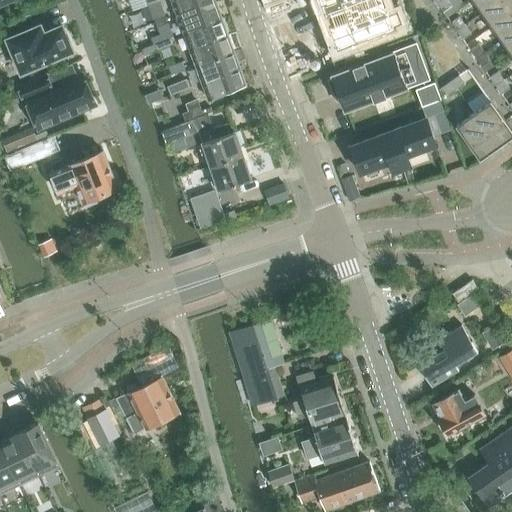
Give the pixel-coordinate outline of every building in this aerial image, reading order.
[(158,0),(149,4),(148,4),(154,19),(165,15),(159,0),(158,0)] [(171,0),(176,12),(186,8),(192,6),(198,3),(207,0),(171,0)] [(186,8),(176,12),(184,33),(200,27),(206,25),(222,19),(215,0),(207,0),(198,3),(192,6),(186,8)] [(319,0),(325,15),(327,15),(331,24),(329,25),(329,26),(338,49),(362,40),(375,35),(388,30),(395,28),(395,27),(386,4),(385,4),(383,0),(319,0)] [(447,0),(441,0),(437,3),(443,11),(452,5),(447,0)] [(474,0),(483,12),(499,0),(474,0)] [(511,0),(499,0),(483,12),(493,26),(511,12),(511,0)] [(511,12),(493,26),(502,40),(511,32),(511,12)] [(21,72),(73,51),(61,25),(44,33),(40,25),(35,27),(30,14),(7,23),(13,36),(7,39),(21,72)] [(451,22),(457,30),(465,24),(459,16),(451,22)] [(200,27),(184,33),(190,49),(228,35),(222,19),(206,25),(200,27)] [(160,34),(151,37),(154,44),(155,43),(171,38),(173,37),(168,23),(157,27),(160,34)] [(465,24),(457,30),(463,39),(471,33),(465,24)] [(395,28),(388,30),(390,38),(403,33),(400,25),(395,27),(395,28)] [(388,30),(375,35),(378,42),(390,38),(388,30)] [(511,32),(502,40),(511,53),(511,32)] [(228,35),(190,49),(196,66),(234,52),(228,35)] [(375,35),(362,40),(365,47),(378,42),(375,35)] [(171,38),(155,43),(158,50),(173,44),(171,38)] [(416,43),(391,52),(392,53),(376,59),(376,58),(345,70),(345,71),(327,78),(334,97),(339,94),(345,109),(371,99),(371,100),(391,93),(390,92),(404,86),(405,87),(429,78),(416,43)] [(470,49),(476,58),(484,52),(479,43),(470,49)] [(234,52),(196,66),(202,82),(240,68),(234,52)] [(484,52),(476,58),(482,66),(490,60),(484,52)] [(182,62),(169,66),(171,74),(185,69),(182,62)] [(240,68),(202,82),(208,99),(246,84),(240,68)] [(490,77),(496,85),(504,79),(498,71),(490,77)] [(46,74),(18,87),(24,100),(25,99),(38,128),(95,104),(83,74),(52,87),(46,74)] [(459,75),(451,81),(457,89),(465,83),(459,75)] [(504,79),(496,85),(501,94),(510,88),(504,79)] [(187,80),(175,84),(179,92),(190,87),(187,80)] [(451,81),(443,86),(448,95),(457,89),(451,81)] [(435,82),(416,89),(422,106),(441,99),(435,82)] [(440,99),(422,106),(426,117),(444,110),(440,99)] [(511,129),(491,100),(473,112),(498,147),(511,136),(511,129)] [(187,106),(189,111),(183,113),(186,122),(207,114),(213,112),(211,107),(202,111),(198,102),(187,106)] [(457,124),(455,125),(480,159),(498,147),(473,112),(457,124)] [(186,122),(167,129),(175,152),(203,142),(211,166),(243,155),(235,131),(231,132),(228,123),(213,128),(213,126),(212,126),(207,114),(186,122)] [(396,128),(389,131),(403,167),(410,164),(406,155),(436,144),(426,117),(396,128)] [(32,127),(3,139),(8,152),(37,140),(32,127)] [(403,167),(389,131),(380,135),(351,146),(360,172),(390,161),(394,171),(403,167)] [(118,188),(95,197),(95,198),(119,188),(104,149),(66,164),(67,165),(103,151),(118,188)] [(67,165),(51,172),(59,193),(76,186),(82,202),(85,201),(87,206),(97,202),(95,198),(95,197),(118,188),(103,151),(67,165)] [(243,155),(211,166),(219,189),(251,178),(243,155)] [(345,163),(336,166),(339,174),(348,171),(345,163)] [(352,175),(341,178),(349,200),(360,196),(352,175)] [(283,183),(269,188),(274,201),(288,197),(283,183)] [(225,220),(215,190),(191,198),(201,228),(225,220)] [(49,241),(40,245),(44,256),(54,252),(49,241)] [(478,288),(472,280),(452,293),(457,300),(458,301),(478,288)] [(474,293),(458,304),(465,315),(482,304),(474,293)] [(260,323),(231,333),(245,377),(275,368),(274,366),(285,362),(271,320),(260,323)] [(432,354),(418,363),(432,385),(459,369),(456,364),(478,351),(467,333),(462,324),(451,331),(438,339),(444,348),(432,355),(432,354)] [(496,324),(485,330),(495,347),(506,340),(496,324)] [(138,387),(162,376),(178,368),(172,357),(167,346),(128,365),(133,376),(138,387)] [(511,349),(500,357),(506,365),(511,375),(511,349)] [(275,368),(245,377),(250,393),(280,384),(275,368)] [(304,399),(294,402),(299,416),(309,413),(313,426),(345,416),(346,415),(334,376),(332,377),(316,382),(312,371),(297,376),(300,387),(304,399)] [(162,376),(138,387),(134,384),(134,383),(128,386),(128,387),(128,392),(116,398),(126,418),(134,434),(145,428),(180,411),(173,396),(169,389),(162,376)] [(454,392),(433,404),(441,419),(439,420),(448,435),(485,415),(477,399),(474,395),(465,400),(459,389),(454,392)] [(131,432),(114,398),(105,402),(122,436),(131,432)] [(101,399),(83,408),(91,425),(101,445),(119,435),(110,416),(101,399)] [(82,415),(71,420),(88,456),(99,451),(82,415)] [(313,426),(316,437),(303,442),(308,457),(321,453),(325,464),(357,453),(358,453),(346,415),(345,416),(313,426)] [(48,441),(44,432),(38,421),(18,431),(27,450),(36,469),(39,475),(60,465),(57,459),(48,441)] [(511,428),(481,450),(491,464),(471,477),(490,504),(503,495),(507,502),(511,498),(511,428)] [(27,450),(18,431),(17,431),(18,434),(1,442),(0,441),(0,443),(8,460),(17,478),(20,484),(39,475),(36,469),(27,450)] [(8,460),(0,443),(0,492),(0,494),(20,484),(17,478),(8,460)] [(380,490),(370,461),(316,480),(314,475),(295,481),(300,497),(319,490),(326,509),(380,490)] [(292,463),(273,470),(277,483),(288,479),(297,476),(292,463)] [(117,511),(158,511),(148,491),(115,507),(117,511)]
